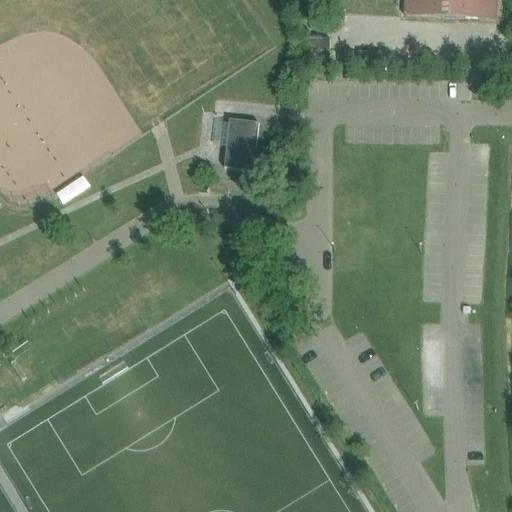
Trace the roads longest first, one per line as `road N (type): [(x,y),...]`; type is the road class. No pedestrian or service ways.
road 1 (unclassified): [(434,511),(318,321),(320,114),(460,113)]
road 2 (unclassified): [(458,511),(450,314),(460,113)]
